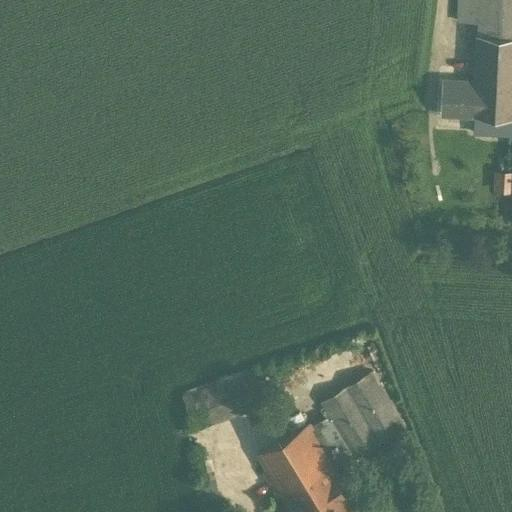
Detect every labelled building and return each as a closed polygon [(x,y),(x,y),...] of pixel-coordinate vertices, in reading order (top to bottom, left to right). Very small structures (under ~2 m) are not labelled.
[(478,0),(458,0),(458,19),(477,20),(478,0)] [(511,0),(478,0),(477,20),(476,34),(494,35),(494,26),(511,27),(511,0)] [(494,35),(476,34),(473,80),(460,80),(457,113),(471,114),(511,116),(511,27),(494,26),(494,35)] [(460,80),(442,78),(439,111),(457,113),(460,80)] [(511,116),(471,114),(470,130),(506,133),(506,139),(511,139),(511,116)] [(422,232),(437,229),(432,209),(417,212),(422,232)] [(253,371),(184,395),(193,423),(263,399),(253,371)] [(367,372),(321,399),(332,418),(354,454),(355,455),(401,427),(367,372)] [(332,418),(312,430),(333,466),(354,454),(332,418)] [(312,430),(307,422),(258,451),(268,468),(263,472),(276,493),(281,490),(293,510),(288,511),(345,511),(357,505),(333,466),(312,430)]
